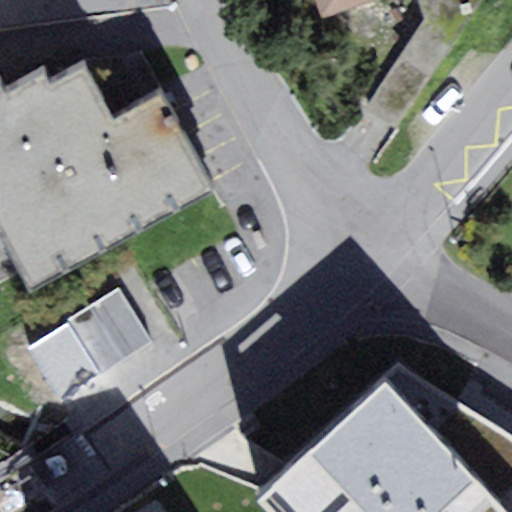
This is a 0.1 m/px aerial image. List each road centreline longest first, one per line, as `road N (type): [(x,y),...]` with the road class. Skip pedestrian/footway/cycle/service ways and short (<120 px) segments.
road 1 (residential): [(19,511),(266,340),(358,257)]
road 2 (residential): [(358,257),(197,0)]
road 3 (residential): [(358,257),(511,88)]
road 4 (residential): [(358,257),(511,335)]
